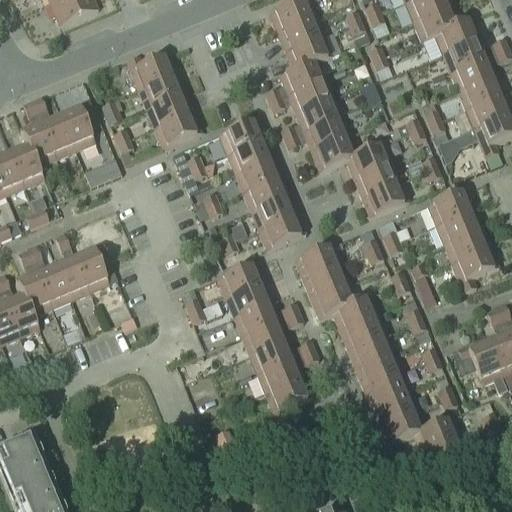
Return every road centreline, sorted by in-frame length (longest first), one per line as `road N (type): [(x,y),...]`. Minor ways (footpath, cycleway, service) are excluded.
road 1 (residential): [(148,359),(170,343),(141,264),(143,183)]
road 2 (residential): [(211,511),(148,359)]
road 3 (residential): [(267,64),(231,79),(220,74),(193,3)]
road 4 (residential): [(23,75),(138,26)]
road 5 (residential): [(42,401),(88,511)]
